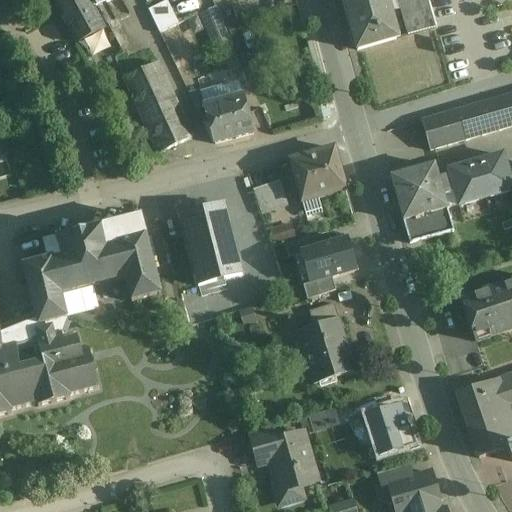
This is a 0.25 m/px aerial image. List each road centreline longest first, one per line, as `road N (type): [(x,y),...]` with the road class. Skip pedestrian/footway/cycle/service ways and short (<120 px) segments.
road 1 (tertiary): [(353,129),(429,399),(449,454),(484,511)]
road 2 (residential): [(353,129),(0,218)]
road 3 (residential): [(233,511),(224,462),(216,459),(46,511)]
road 4 (residential): [(511,77),(353,129)]
road 5 (tertiary): [(320,0),(353,129)]
